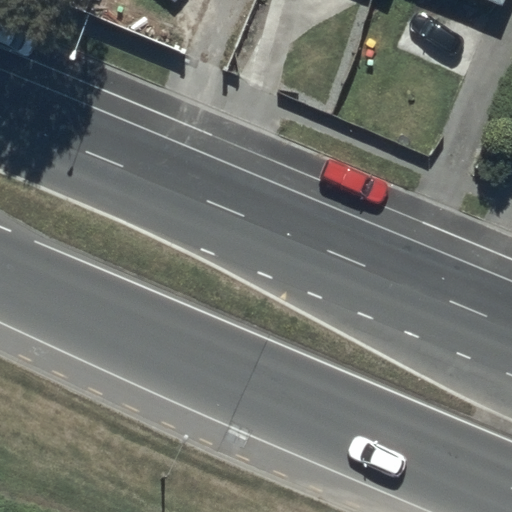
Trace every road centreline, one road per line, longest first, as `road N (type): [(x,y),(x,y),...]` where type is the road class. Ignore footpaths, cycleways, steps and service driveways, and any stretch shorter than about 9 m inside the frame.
road 1 (trunk): [(511,479),(0,256)]
road 2 (trunk): [(0,119),(511,329)]
